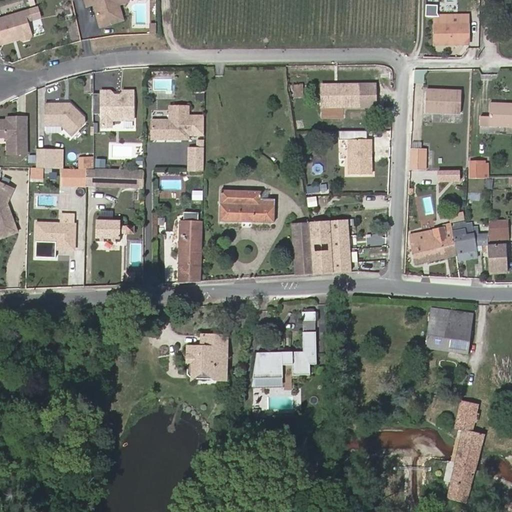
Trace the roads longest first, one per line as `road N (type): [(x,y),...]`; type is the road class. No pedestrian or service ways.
road 1 (residential): [(0,82),(146,57),(390,55),(402,63)]
road 2 (residential): [(396,286),(0,302)]
road 3 (residential): [(402,63),(396,286)]
road 4 (unknown): [(140,298),(143,168)]
